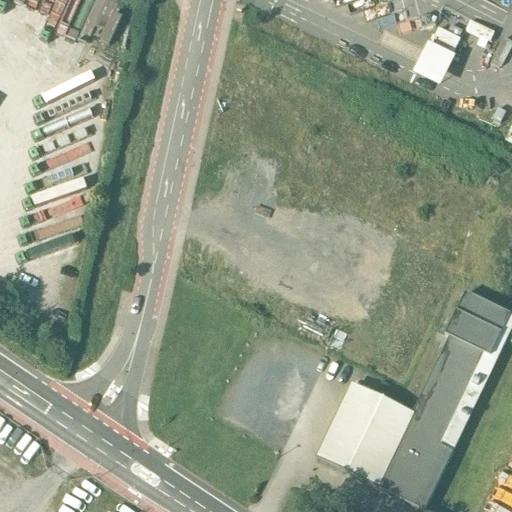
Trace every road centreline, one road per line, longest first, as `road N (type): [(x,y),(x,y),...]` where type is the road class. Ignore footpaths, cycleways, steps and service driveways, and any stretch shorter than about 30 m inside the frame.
road 1 (unclassified): [(88,432),(117,385),(133,335),(207,0)]
road 2 (secondary): [(88,432),(205,511)]
